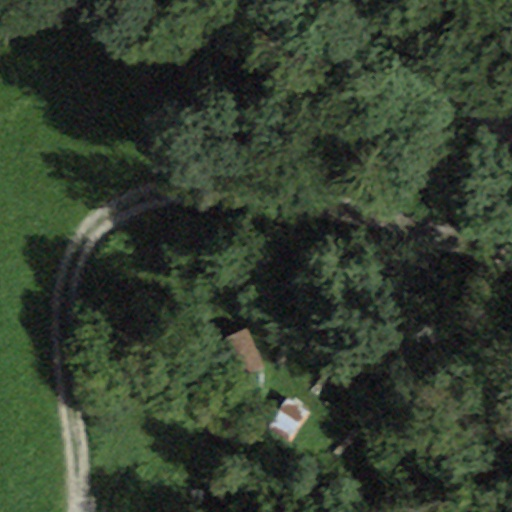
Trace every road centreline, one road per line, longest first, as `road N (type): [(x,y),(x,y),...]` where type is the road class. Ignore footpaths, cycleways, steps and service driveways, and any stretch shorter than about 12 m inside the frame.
road 1 (track): [(76,511),(77,271),(170,188),(377,214),(511,264)]
road 2 (track): [(376,0),(460,104),(511,140)]
